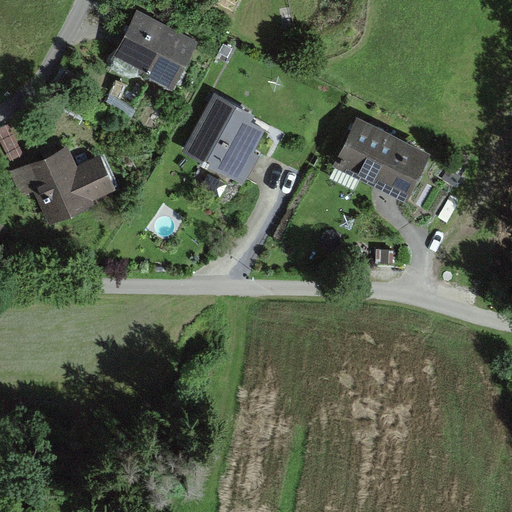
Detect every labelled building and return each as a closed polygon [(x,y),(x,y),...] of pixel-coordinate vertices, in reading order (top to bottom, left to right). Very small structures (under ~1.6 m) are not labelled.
[(277,0),(272,8),(285,16),(293,4),(287,0),(277,0)] [(116,57),(176,89),(203,38),(143,6),(116,57)] [(190,150),(245,178),(258,152),(253,149),(267,123),(218,97),(190,150)] [(337,168),(412,205),(436,156),(361,119),(337,168)] [(25,161),(39,154),(23,125),(9,132),(25,161)] [(0,166),(5,175),(18,168),(3,139),(0,140),(0,166)] [(91,164),(79,140),(19,171),(41,213),(57,204),(66,221),(126,190),(108,155),(91,164)]
